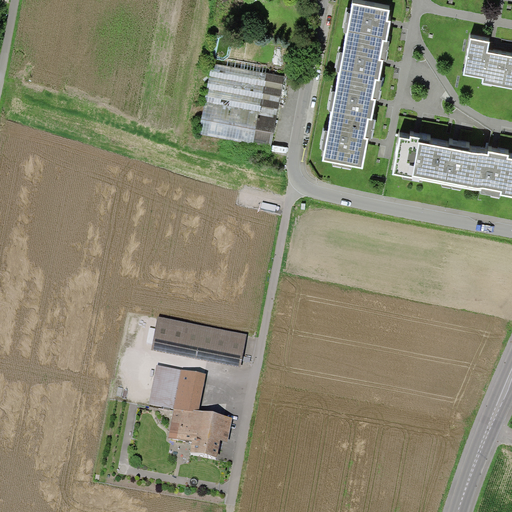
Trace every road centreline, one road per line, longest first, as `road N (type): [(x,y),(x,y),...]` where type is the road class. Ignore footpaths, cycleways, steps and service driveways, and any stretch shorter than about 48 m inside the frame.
road 1 (residential): [(230,511),(294,186)]
road 2 (residential): [(294,186),(511,232)]
road 3 (residential): [(294,186),(328,0)]
